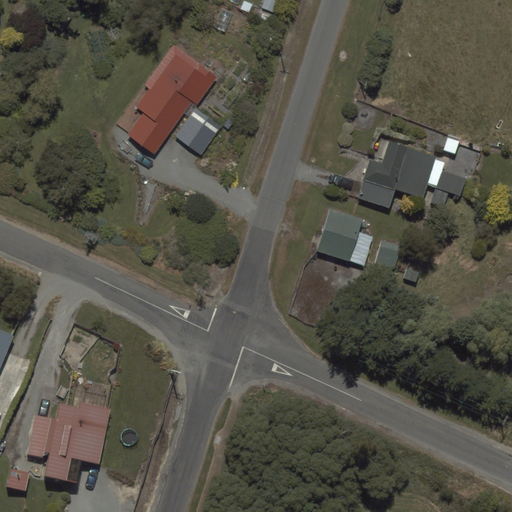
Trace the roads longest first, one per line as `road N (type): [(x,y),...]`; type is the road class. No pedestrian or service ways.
road 1 (residential): [(225,338),(331,0)]
road 2 (residential): [(225,338),(511,471)]
road 3 (residential): [(0,235),(225,338)]
road 4 (residential): [(170,511),(225,338)]
